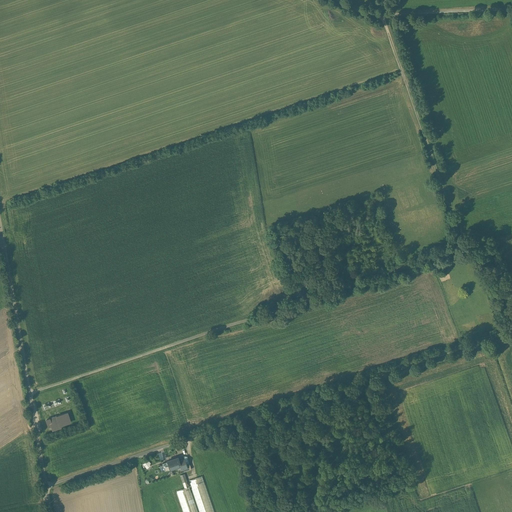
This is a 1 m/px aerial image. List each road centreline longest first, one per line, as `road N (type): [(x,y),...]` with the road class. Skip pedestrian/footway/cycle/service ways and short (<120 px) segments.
road 1 (track): [(380,17),(457,245),(327,293)]
road 2 (track): [(511,330),(192,438)]
road 3 (unclassified): [(327,293),(28,394)]
road 4 (unclassified): [(511,9),(380,17),(335,0)]
road 5 (unclassified): [(1,239),(28,394)]
road 6 (unclassified): [(192,438),(45,486)]
